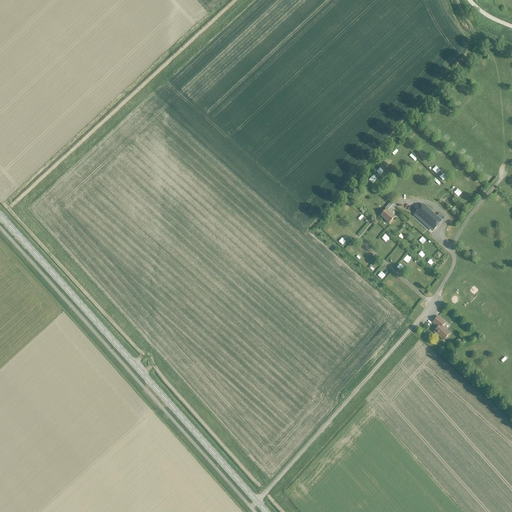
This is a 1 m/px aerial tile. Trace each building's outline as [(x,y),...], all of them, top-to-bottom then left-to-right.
[(437,148),(433,152),(438,157),(442,152),(437,148)] [(454,164),(449,168),(453,172),(458,168),(454,164)] [(436,178),(440,182),(445,178),(441,174),(436,178)] [(387,211),(393,204),(391,202),(385,209),(386,210),(380,216),(389,224),(395,218),(387,211)] [(415,214),(434,230),(442,221),(423,205),(415,214)] [(444,341),(450,333),(442,326),(445,323),(438,317),(432,323),(438,327),(434,332),(444,341)]
